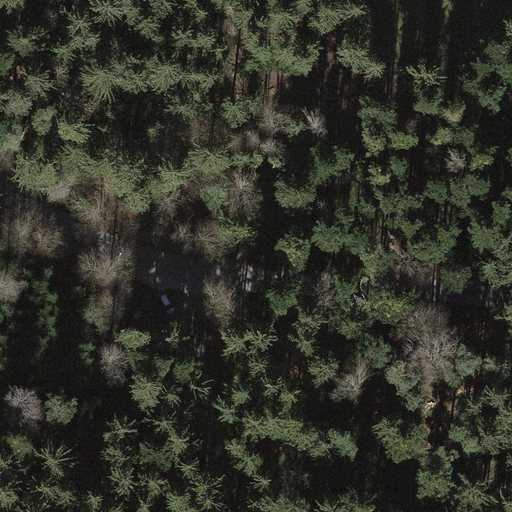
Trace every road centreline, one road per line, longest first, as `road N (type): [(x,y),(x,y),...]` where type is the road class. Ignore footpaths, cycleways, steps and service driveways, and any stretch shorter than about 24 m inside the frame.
road 1 (unclassified): [(0,186),(27,210),(90,242),(170,271),(511,307)]
road 2 (track): [(202,275),(308,210),(416,68)]
road 3 (track): [(219,511),(170,271)]
